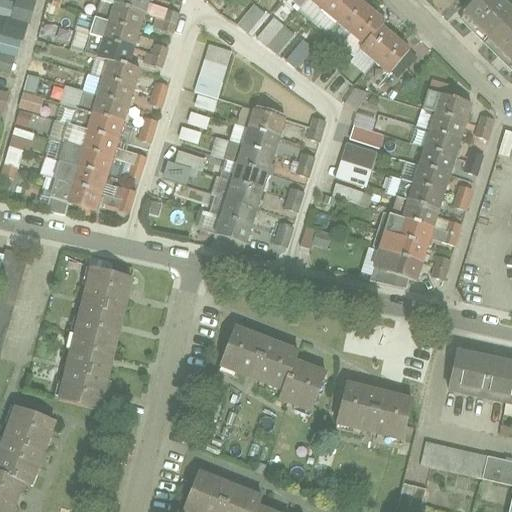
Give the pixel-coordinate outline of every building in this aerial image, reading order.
[(0,0),(0,70),(15,74),(30,0),(10,0),(10,1),(0,0)] [(95,211),(138,69),(126,66),(145,0),(108,0),(91,61),(98,64),(58,199),(95,211)] [(419,48),(365,0),(314,0),(396,74),(419,48)] [(511,8),(503,0),(478,0),(467,12),(511,55),(511,8)] [(253,4),(236,25),(251,38),(268,17),(253,4)] [(161,25),(165,9),(147,5),(143,20),(161,25)] [(168,14),(166,33),(175,34),(177,15),(168,14)] [(272,18),(254,40),(276,57),(293,35),(272,18)] [(285,63),(297,71),(312,48),(300,40),(285,63)] [(217,101),(231,53),(209,46),(194,94),(217,101)] [(151,68),(163,69),(166,49),(155,47),(151,68)] [(25,77),(23,92),(34,94),(36,78),(25,77)] [(162,110),(167,87),(157,85),(152,108),(162,110)] [(291,95),(255,85),(211,232),(247,243),(291,95)] [(471,104),(436,93),(384,268),(420,278),(471,104)] [(20,94),(17,110),(39,113),(41,97),(20,94)] [(17,111),(14,126),(28,128),(31,114),(17,111)] [(189,113),(186,125),(205,131),(208,119),(189,113)] [(378,149),(381,136),(369,134),(372,119),(353,116),(348,143),(378,149)] [(484,119),(478,140),(487,143),(494,122),(484,119)] [(142,143),(150,145),(154,124),(147,123),(142,143)] [(0,177),(0,188),(9,191),(21,153),(27,155),(33,135),(15,129),(0,177)] [(177,141),(197,146),(199,133),(180,129),(177,141)] [(332,179),(364,189),(375,154),(344,144),(332,179)] [(511,152),(502,191),(511,193),(511,152)] [(185,185),(187,178),(199,180),(202,158),(175,153),(173,165),(164,163),(160,181),(185,185)] [(475,177),(481,158),(473,155),(468,175),(475,177)] [(359,204),(362,193),(333,186),(331,197),(359,204)] [(463,189),(455,210),(464,214),(472,192),(463,189)] [(0,368),(2,369),(31,261),(0,252),(0,368)] [(98,393),(130,274),(96,265),(63,383),(98,393)] [(227,360),(293,383),(290,392),(325,404),(338,366),(304,355),(309,342),(242,319),(227,360)] [(511,365),(456,353),(447,396),(511,410),(511,365)] [(411,442),(422,398),(352,380),(341,424),(411,442)] [(54,423),(16,409),(0,451),(0,511),(12,511),(22,485),(30,488),(54,423)] [(511,511),(511,465),(425,445),(420,469),(511,490),(511,511)] [(183,506),(198,511),(288,511),(264,501),(267,493),(200,464),(183,506)] [(397,507),(416,511),(419,511),(425,490),(402,485),(397,507)]
